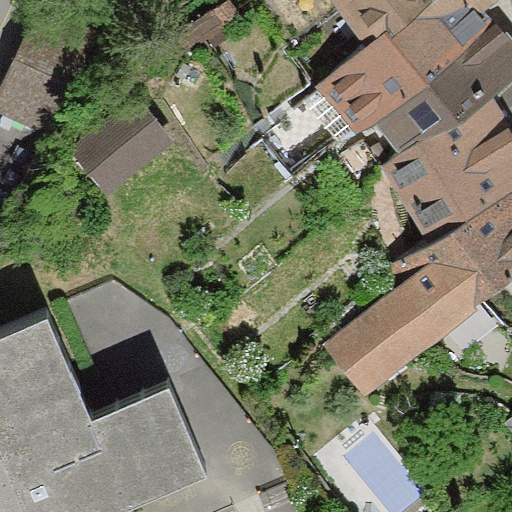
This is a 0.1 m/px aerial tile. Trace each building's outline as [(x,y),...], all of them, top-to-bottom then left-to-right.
[(97,24),(35,0),(33,0),(0,85),(0,116),(53,137),(97,24)] [(402,0),(366,28),(309,71),(353,127),(491,22),(475,2),(477,0),(402,0)] [(402,0),(343,0),(366,28),(402,0)] [(429,244),(509,186),(511,183),(511,129),(487,95),(511,77),(511,50),(491,22),(353,127),(429,244)] [(69,158),(107,200),(172,141),(133,99),(69,158)] [(429,244),(327,344),(374,396),(511,274),(511,189),(509,186),(429,244)] [(0,511),(121,511),(117,503),(210,463),(170,371),(85,408),(42,307),(0,325),(0,511)]
